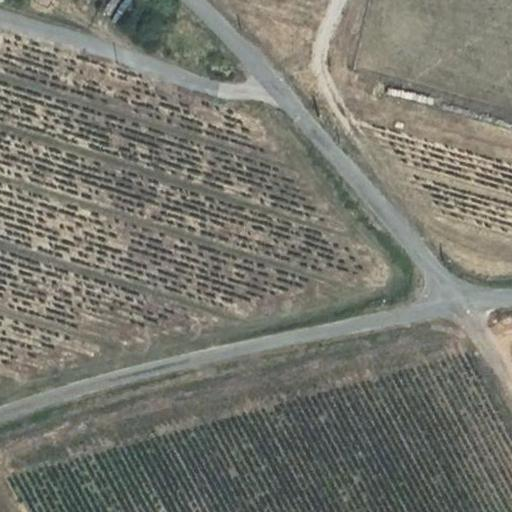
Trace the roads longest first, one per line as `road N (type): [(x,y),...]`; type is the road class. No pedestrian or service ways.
road 1 (unclassified): [(462,302),(0,419)]
road 2 (unclassified): [(462,302),(190,0)]
road 3 (unknown): [(0,26),(137,74),(275,88)]
